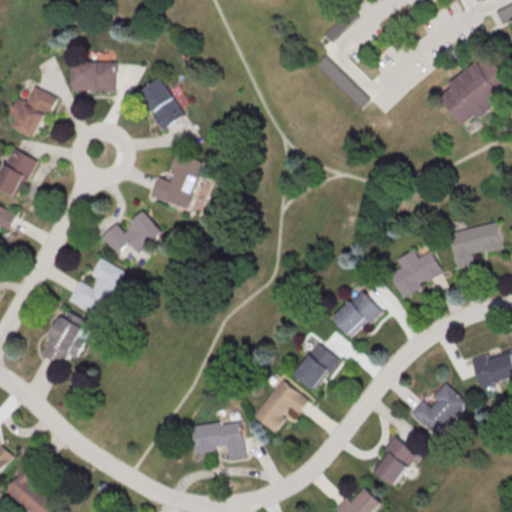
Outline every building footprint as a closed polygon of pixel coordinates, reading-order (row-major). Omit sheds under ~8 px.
[(511,17),(511,1),(496,9),(502,22),(511,17)] [(326,36),(340,47),(362,19),(348,8),(326,36)] [(361,108),(371,98),(327,54),(317,63),(361,108)] [(494,56),(511,79),(511,90),(506,95),(509,99),(481,121),(478,117),(467,126),(443,96),(455,88),(452,84),(480,62),(482,66),(494,56)] [(74,89),(116,89),(116,60),(74,60),(74,89)] [(140,92),(163,129),(187,114),(163,77),(140,92)] [(16,115),(18,116),(13,125),(38,137),(58,96),(31,83),(16,115)] [(38,158),(13,147),(0,177),(0,185),(22,195),(38,158)] [(206,162),(180,152),(171,179),(160,175),(153,195),(190,208),(206,162)] [(17,211),(0,204),(0,225),(9,229),(17,211)] [(104,236),(124,257),(135,248),(140,253),(165,230),(146,210),(125,229),(118,222),(104,236)] [(475,252),(505,247),(500,221),(451,231),(458,267),(477,263),(475,252)] [(434,250),(420,257),(416,249),(398,258),(402,268),(392,273),(403,296),(447,274),(434,250)] [(99,256),(124,270),(116,284),(121,287),(115,297),(110,294),(100,311),(86,303),(84,307),(69,298),(79,280),(92,287),(98,277),(89,272),(99,256)] [(335,317),(356,338),(384,309),(363,288),(335,317)] [(42,353),(65,365),(71,354),(78,358),(95,325),(65,309),(42,353)] [(341,358),(320,342),(296,373),(318,389),(341,358)] [(511,377),(511,347),(474,359),(482,386),(511,377)] [(310,398),(284,378),(256,415),(275,430),(292,409),(299,414),(310,398)] [(429,403),(425,399),(412,413),(437,435),(468,400),(448,382),(429,403)] [(197,452),(228,448),(230,458),(248,456),(243,419),(193,425),(197,452)] [(375,469),(396,485),(420,451),(399,436),(375,469)] [(0,445),(0,472),(1,473),(14,454),(0,445)] [(7,489),(34,511),(51,511),(59,503),(33,481),(41,471),(30,462),(7,489)] [(354,502),(348,496),(336,508),(339,511),(375,511),(384,502),(368,487),(354,502)]
